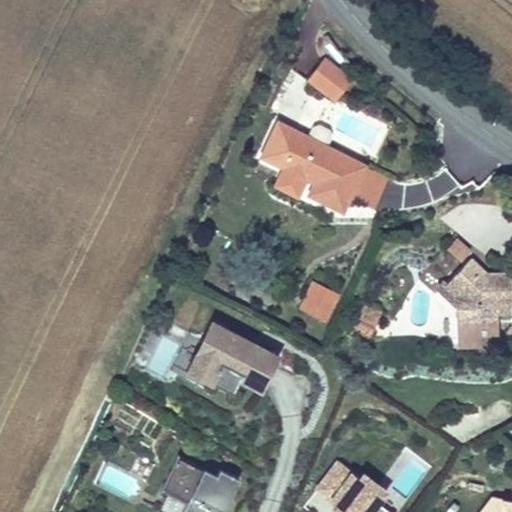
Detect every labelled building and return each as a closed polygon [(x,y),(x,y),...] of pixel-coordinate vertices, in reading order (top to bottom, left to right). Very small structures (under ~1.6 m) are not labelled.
[(341,71),(319,55),(305,75),(328,91),(341,71)] [(314,144),(320,130),(319,127),(299,117),(295,118),(289,132),(314,144)] [(314,144),(289,132),(270,122),(255,157),(276,168),(298,178),(307,182),(302,193),(335,207),(340,199),(356,163),(314,144)] [(378,174),(356,163),(340,199),(342,202),(365,202),(378,174)] [(298,178),(276,168),(268,187),(290,197),(298,178)] [(458,257),(461,254),(462,253),(449,240),(440,249),(453,262),(458,257)] [(441,301),(440,308),(456,324),(482,326),(483,316),(500,318),(504,283),(476,279),(461,261),(439,283),(446,291),(441,301)] [(329,320),(339,289),(308,279),(298,310),(329,320)] [(428,295),(440,308),(441,301),(446,291),(439,283),(428,295)] [(353,337),(368,313),(351,302),(336,328),(353,337)] [(257,379),(271,351),(250,340),(248,344),(242,341),(244,338),(206,318),(187,356),(208,367),(204,376),(203,377),(228,389),(235,374),(237,369),(257,379)] [(439,324),(428,321),(425,341),(435,343),(439,324)] [(208,367),(187,356),(182,366),(204,376),(208,367)] [(257,379),(237,369),(235,374),(255,383),(257,379)] [(216,511),(235,474),(215,465),(212,471),(173,452),(157,487),(182,498),(175,511),(216,511)] [(146,478),(153,463),(137,456),(130,471),(146,478)] [(358,475),(336,459),(315,488),(337,504),(339,502),(352,511),(393,511),(380,501),(389,489),(362,468),(358,475)] [(511,511),(511,494),(489,490),(471,511),(511,511)] [(352,511),(339,502),(337,504),(333,510),(336,511),(352,511)]
